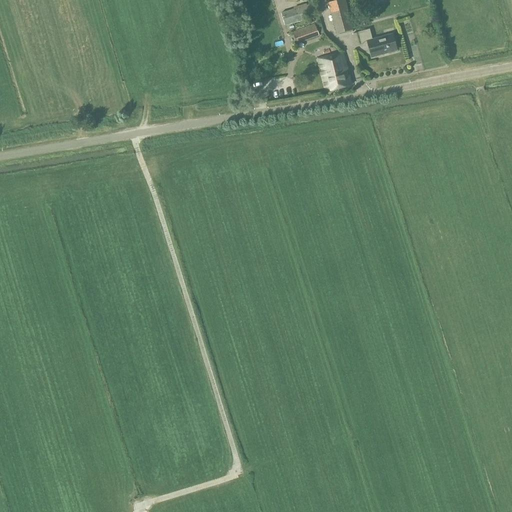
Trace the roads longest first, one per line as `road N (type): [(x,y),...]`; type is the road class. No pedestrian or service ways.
road 1 (unclassified): [(511,66),(0,156)]
road 2 (track): [(132,134),(239,474),(139,504),(138,511)]
